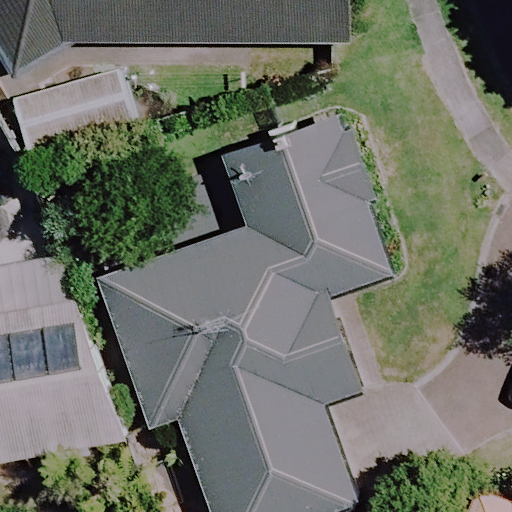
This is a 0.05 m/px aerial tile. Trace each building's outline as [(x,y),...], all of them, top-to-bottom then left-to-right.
[(0,0),(0,63),(7,78),(64,49),(354,44),(353,0),(0,0)] [(131,137),(118,75),(7,99),(20,160),(131,137)] [(388,277),(341,131),(241,163),(262,228),(96,281),(144,430),(178,419),(207,511),(348,511),(354,510),(319,402),(354,391),(324,297),(388,277)] [(0,304),(0,465),(104,446),(75,290),(0,304)] [(511,511),(511,507),(479,494),(471,511),(511,511)]
